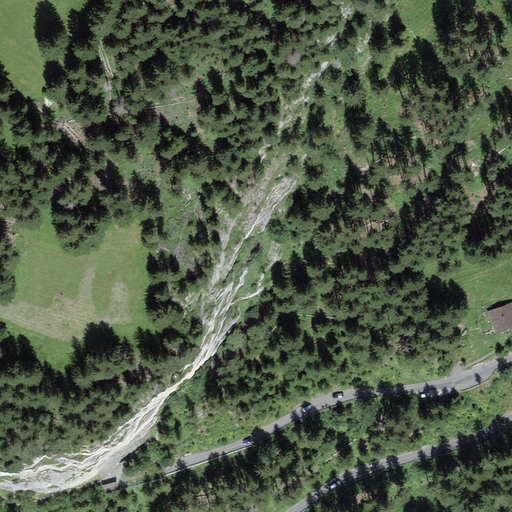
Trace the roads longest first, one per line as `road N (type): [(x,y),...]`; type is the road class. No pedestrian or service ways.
road 1 (unclassified): [(511,357),(430,385),(328,400),(144,475),(0,511)]
road 2 (tertiary): [(511,410),(311,511)]
